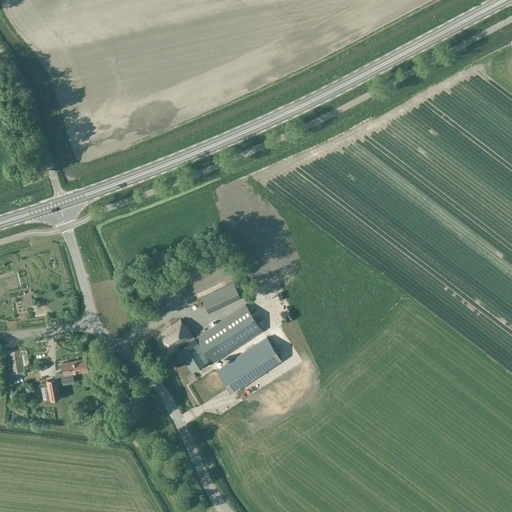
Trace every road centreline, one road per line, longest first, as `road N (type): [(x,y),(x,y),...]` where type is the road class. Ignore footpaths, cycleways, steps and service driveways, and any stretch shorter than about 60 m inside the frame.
road 1 (tertiary): [(60,203),(262,122),(501,0)]
road 2 (unclassified): [(227,511),(160,389),(96,324),(60,203)]
